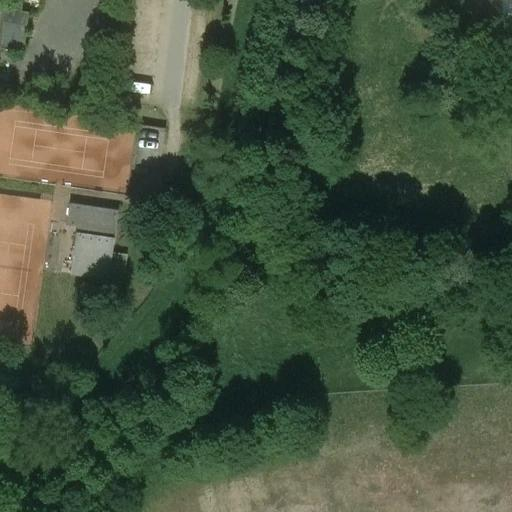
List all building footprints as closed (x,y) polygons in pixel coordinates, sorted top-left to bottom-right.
[(4,0),(3,9),(21,11),(22,0),(4,0)] [(511,0),(489,0),(511,28),(511,0)] [(3,9),(0,31),(0,46),(23,49),(27,12),(21,11),(3,9)] [(143,122),(137,148),(163,154),(169,128),(143,122)] [(117,210),(69,203),(66,224),(77,225),(73,250),(91,252),(90,262),(109,264),(111,252),(117,210)] [(111,252),(109,264),(108,278),(122,280),(126,254),(111,252)] [(482,319),(445,324),(456,402),(511,393),(511,365),(488,369),(482,319)] [(321,390),(327,423),(403,409),(397,377),(321,390)]
